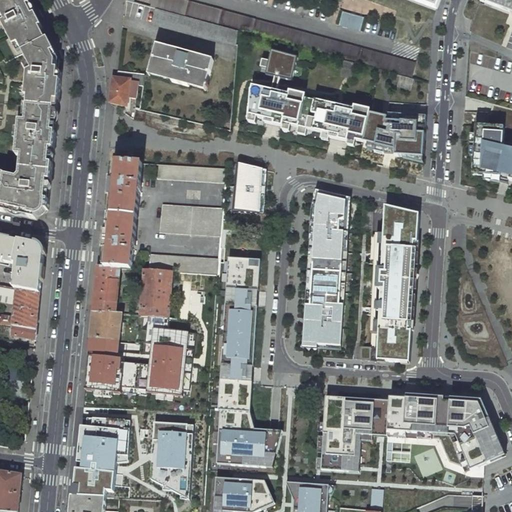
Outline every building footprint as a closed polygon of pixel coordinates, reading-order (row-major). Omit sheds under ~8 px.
[(59,103),(62,82),(58,82),(55,81),(56,70),(57,63),(54,56),(56,55),(49,41),(47,42),(41,29),(43,28),(37,16),(34,17),(29,8),(32,6),(28,0),(12,0),(0,6),(0,10),(6,23),(3,25),(15,48),(20,46),(33,71),(29,74),(27,98),(30,99),(29,107),(56,110),(57,102),(59,103)] [(180,0),(152,0),(150,7),(156,9),(238,31),(293,46),(344,60),(356,63),(400,75),(412,78),(416,64),(180,0)] [(413,0),(437,9),(440,0),(413,0)] [(511,0),(480,0),(502,8),(503,5),(511,8),(511,0)] [(236,46),(238,31),(156,9),(152,23),(236,46)] [(365,18),(343,12),(340,25),(361,31),(365,18)] [(206,89),(214,61),(157,45),(150,74),(173,80),(172,82),(189,87),(190,85),(206,89)] [(298,58),(272,52),(266,75),(276,78),(277,74),(281,75),(280,79),(281,79),(293,82),(298,58)] [(353,74),(356,63),(344,60),(341,71),(353,74)] [(145,75),(118,72),(117,79),(113,78),(110,103),(128,108),(129,99),(136,100),(138,86),(144,87),(145,75)] [(280,93),(291,96),(291,92),(278,89),(279,84),(281,79),(280,79),(281,75),(277,74),(276,78),(274,83),(273,91),(272,96),(279,97),(280,93)] [(412,78),(400,75),(397,87),(411,91),(414,79),(412,78)] [(273,91),(252,87),(250,116),(266,120),(265,123),(284,127),(284,124),(331,135),(330,138),(349,143),(349,139),(376,145),(375,152),(384,154),(385,154),(386,148),(396,151),(395,154),(395,156),(424,158),(426,134),(418,133),(419,127),(426,127),(427,116),(388,114),(387,118),(355,110),(345,108),(344,112),(333,110),(334,106),(334,105),(291,96),(280,93),(279,97),(272,96),(273,91)] [(334,105),(334,106),(333,110),(344,112),(345,108),(355,110),(356,107),(334,102),(334,105)] [(27,123),(54,126),(56,110),(29,107),(27,123)] [(489,113),(477,112),(473,175),(502,177),(504,144),(505,128),(487,127),(489,113)] [(22,157),(20,178),(18,179),(5,176),(0,199),(0,211),(6,213),(6,209),(29,214),(29,218),(37,220),(37,217),(38,218),(40,217),(44,214),(45,213),(46,210),(49,211),(50,201),(46,201),(48,182),(52,182),(53,165),(50,165),(52,150),(55,150),(56,133),(53,133),(54,126),(27,123),(20,122),(17,156),(22,157)] [(504,144),(502,177),(509,180),(511,168),(511,146),(510,146),(504,144)] [(128,163),(116,162),(115,170),(106,267),(121,269),(125,269),(131,270),(132,270),(142,165),(128,163)] [(226,184),(227,168),(159,165),(158,179),(226,184)] [(264,170),(240,165),(236,211),(261,214),(264,170)] [(347,199),(316,193),(315,197),(312,207),(310,242),(303,348),(341,351),(347,199)] [(163,206),(160,234),(221,238),(224,209),(163,206)] [(418,214),(386,207),(384,235),(372,234),(369,265),(374,265),(372,307),(362,307),(362,315),(372,316),(370,348),(362,347),(361,359),(378,361),(409,363),(418,214)] [(35,245),(0,236),(0,260),(18,265),(15,289),(17,289),(40,294),(44,257),(35,245)] [(217,275),(219,260),(151,255),(149,270),(173,272),(180,272),(217,275)] [(256,336),(261,262),(229,260),(224,334),(256,336)] [(98,267),(93,313),(116,314),(121,269),(106,267),(98,267)] [(173,272),(149,270),(144,270),(141,316),(169,318),(173,272)] [(15,289),(0,286),(0,294),(14,297),(13,300),(16,300),(17,289),(15,289)] [(40,294),(17,289),(16,300),(15,315),(14,318),(13,326),(37,331),(40,294)] [(116,314),(93,313),(91,339),(119,342),(123,315),(116,314)] [(8,317),(0,315),(0,324),(13,326),(14,318),(8,317)] [(119,342),(91,339),(74,497),(107,499),(120,499),(164,501),(176,319),(169,318),(141,316),(135,344),(119,342)] [(37,331),(13,326),(12,336),(36,340),(37,331)] [(220,410),(222,411),(251,412),(256,336),(224,334),(220,410)] [(449,437),(452,400),(421,397),(420,400),(391,398),(390,403),(388,431),(418,434),(449,437)] [(388,431),(390,403),(327,398),(322,471),(360,473),(362,436),(388,437),(388,431)] [(482,401),(452,400),(449,437),(457,437),(471,471),(505,457),(482,401)] [(222,411),(219,464),(273,469),(283,434),(284,432),(256,431),(251,412),(222,411)] [(22,476),(0,472),(0,511),(18,511),(20,495),(22,476)] [(266,482),(212,479),(210,511),(226,511),(257,511),(276,503),(266,482)] [(328,511),(330,486),(288,484),(295,501),(294,511),(328,511)] [(105,511),(107,499),(74,497),(72,511),(105,511)]
